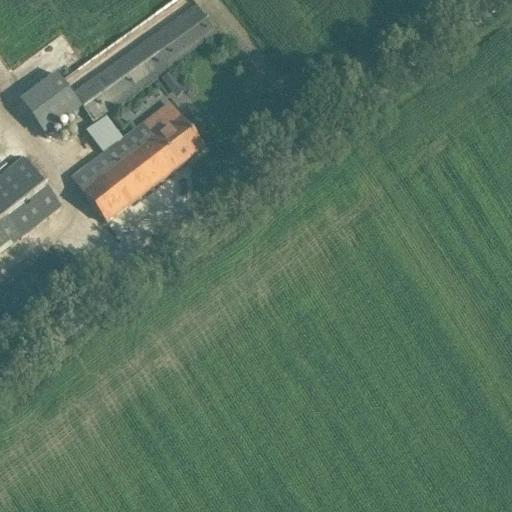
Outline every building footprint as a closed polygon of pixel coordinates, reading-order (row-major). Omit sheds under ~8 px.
[(82,91),(73,97),(83,111),(94,125),(215,35),(202,17),(155,51),(148,42),(82,91)] [(171,73),(162,80),(170,91),(179,84),(171,73)] [(179,118),(153,138),(81,193),(106,225),(204,150),(179,118)] [(105,118),(86,133),(104,157),(123,142),(105,118)] [(104,157),(72,181),(81,193),(153,138),(144,126),(123,142),(104,157)] [(0,178),(0,221),(5,217),(23,240),(62,210),(24,161),(0,178)]
